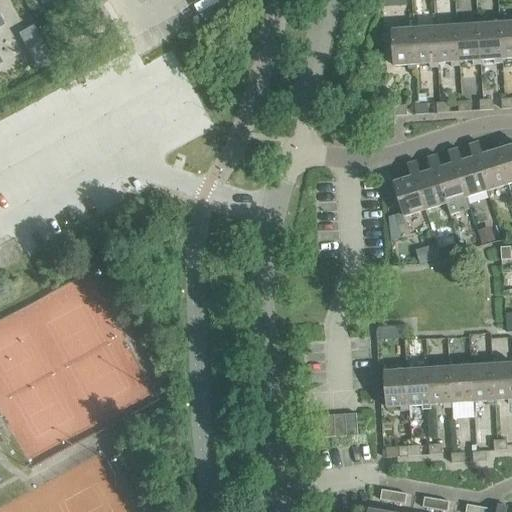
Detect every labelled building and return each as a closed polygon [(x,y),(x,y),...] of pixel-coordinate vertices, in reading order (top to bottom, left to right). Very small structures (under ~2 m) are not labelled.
[(511,23),(499,24),(502,60),(511,59),(511,23)] [(499,24),(478,25),(480,62),(493,61),(493,65),(502,64),(502,60),(499,24)] [(478,25),(456,27),(458,63),(472,62),(472,66),(480,66),(480,62),(478,25)] [(32,27),(18,35),(37,70),(51,62),(32,27)] [(456,27),(435,28),(437,64),(450,63),(450,68),(459,67),(458,63),(456,27)] [(435,28),(413,30),(415,66),(429,65),(429,69),(437,69),(437,64),(435,28)] [(415,66),(413,30),(391,31),(393,67),(407,66),(407,71),(416,70),(415,66)] [(511,99),(501,100),(501,110),(511,109),(511,99)] [(479,101),(480,111),(493,111),(492,101),(479,101)] [(457,103),(458,113),(471,112),(470,102),(457,103)] [(436,104),(436,114),(449,113),(449,103),(436,104)] [(414,106),(415,116),(428,115),(427,105),(414,106)] [(406,116),(406,106),(393,107),(393,117),(406,116)] [(468,146),(472,159),(476,158),(487,192),(507,186),(497,151),(482,156),(478,143),(468,146)] [(511,146),(497,151),(507,186),(511,184),(511,146)] [(447,153),(451,165),(455,164),(466,199),(487,192),(476,158),(472,159),(461,162),(457,149),(447,153)] [(427,159),(431,172),(435,170),(445,205),(466,199),(455,164),(451,165),(441,169),(437,156),(427,159)] [(406,165),(410,178),(414,177),(425,211),(445,205),(435,170),(431,172),(420,175),(416,162),(406,165)] [(414,177),(410,178),(393,183),(404,218),(425,211),(414,177)] [(407,223),(405,224),(397,226),(401,239),(411,236),(407,223)] [(490,227),(477,231),(482,246),(495,241),(490,227)] [(436,245),(428,247),(432,262),(440,259),(436,245)] [(500,248),(501,261),(511,260),(510,248),(500,248)] [(446,250),(439,252),(441,259),(448,257),(446,250)] [(378,327),(375,330),(376,341),(404,339),(403,326),(378,327)] [(511,364),(492,366),(494,402),(507,401),(508,405),(511,404),(511,364)] [(492,366),(470,367),(473,403),(486,402),(486,407),(495,406),(494,402),(492,366)] [(470,367),(449,368),(451,404),(464,404),(465,408),(473,407),(473,403),(470,367)] [(449,368),(427,370),(430,406),(443,405),(443,409),(451,409),(451,404),(449,368)] [(427,370),(406,371),(408,407),(421,406),(421,411),(430,410),(430,406),(427,370)] [(408,407),(406,371),(384,373),(386,408),(400,408),(400,412),(408,411),(408,407)] [(356,414),(344,415),(346,437),(357,436),(356,414)] [(344,415),(333,416),(334,438),(346,437),(344,415)] [(333,416),(321,417),(323,439),(334,438),(333,416)] [(323,439),(321,417),(310,417),(311,439),(323,439)] [(493,442),(493,452),(506,451),(506,441),(493,442)] [(428,446),(429,456),(442,455),(441,445),(428,446)] [(407,447),(407,457),(420,456),(420,446),(407,447)] [(385,449),(386,459),(399,458),(398,448),(385,449)] [(472,453),(473,463),(486,462),(485,452),(472,453)] [(464,464),(463,454),(450,454),(451,465),(464,464)] [(379,501),(392,503),(393,493),(381,491),(379,501)] [(393,493),(392,503),(404,505),(406,495),(393,493)] [(422,508),(434,511),(436,501),(424,498),(422,508)] [(436,501),(434,511),(442,511),(446,511),(448,503),(436,501)]
